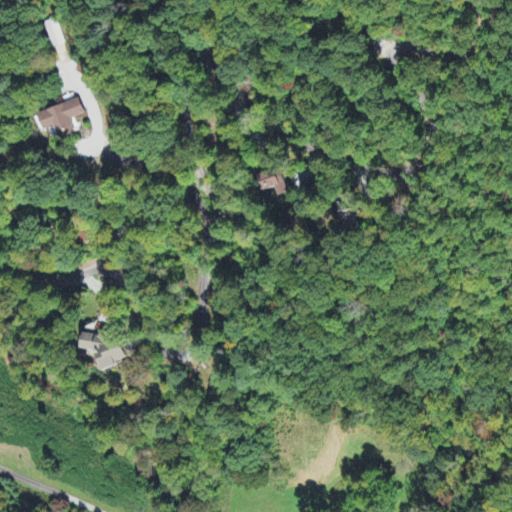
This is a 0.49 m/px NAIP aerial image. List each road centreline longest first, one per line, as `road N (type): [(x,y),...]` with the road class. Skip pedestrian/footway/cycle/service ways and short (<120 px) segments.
road 1 (residential): [(0,263),(49,281),(114,275),(156,345),(194,352),(216,202),(187,108),(209,63),(269,121),(333,159),(385,172),(422,162),(428,109),(363,27),(312,0)]
road 2 (residential): [(471,0),(476,31),(469,45),(389,54)]
